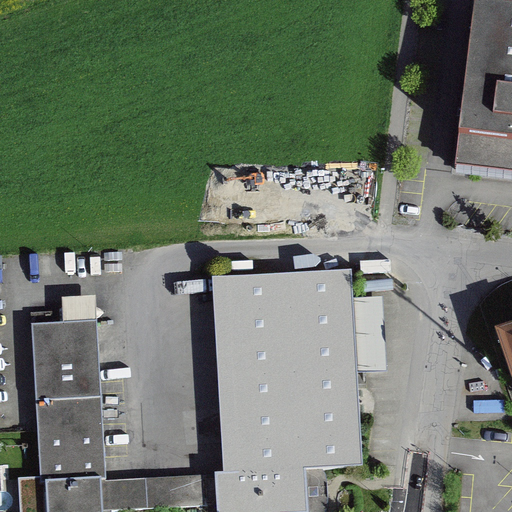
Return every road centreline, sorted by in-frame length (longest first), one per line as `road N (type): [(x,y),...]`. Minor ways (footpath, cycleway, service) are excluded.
road 1 (residential): [(415,511),(447,249)]
road 2 (track): [(382,235),(410,0)]
